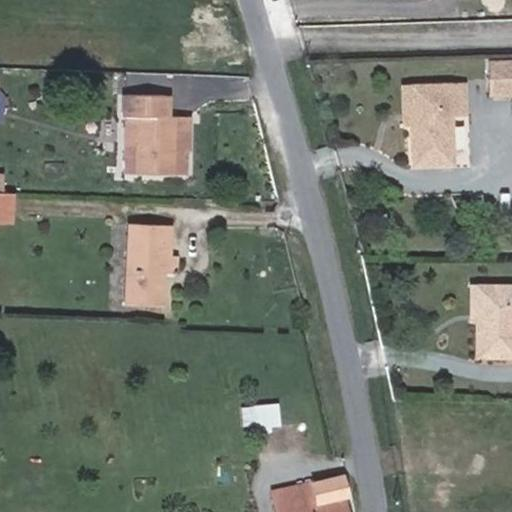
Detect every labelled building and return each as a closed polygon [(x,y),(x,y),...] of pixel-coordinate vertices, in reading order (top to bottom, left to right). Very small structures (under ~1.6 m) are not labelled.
[(511,58),(489,58),(489,90),(511,89),(511,58)] [(450,164),(449,113),(464,113),(463,83),(408,84),(409,123),(409,165),(450,164)] [(409,123),(408,84),(400,84),(401,123),(409,123)] [(166,103),(129,101),(127,180),(174,181),(175,158),(186,159),(187,124),(166,123),(166,103)] [(185,182),(186,159),(175,158),(174,181),(185,182)] [(0,185),(0,229),(15,229),(16,187),(5,186),(0,185)] [(167,232),(127,230),(123,308),(164,310),(166,270),(182,270),(183,254),(174,254),(166,253),(167,232)] [(174,254),(174,232),(167,232),(166,253),(174,254)] [(463,328),(472,328),(472,291),(463,291),(463,328)] [(511,291),(472,291),(471,360),(511,360),(511,291)] [(283,402),(244,403),(245,424),(283,423),(283,402)] [(270,498),(273,511),(347,511),(339,480),(270,498)]
